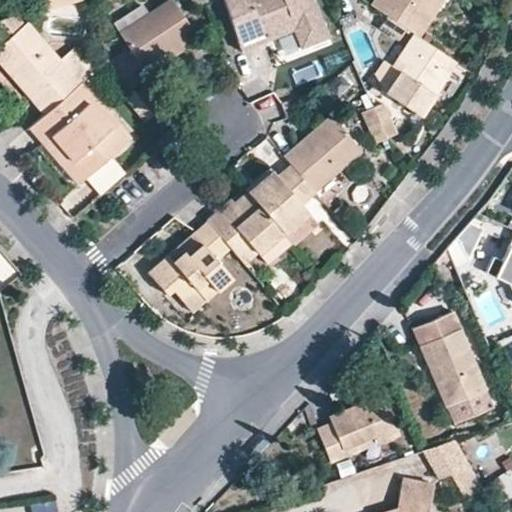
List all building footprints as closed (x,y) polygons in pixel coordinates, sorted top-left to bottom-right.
[(40,0),(44,12),(82,0),(40,0)] [(133,53),(112,66),(129,85),(153,70),(150,65),(195,36),(172,0),(170,0),(120,32),(133,53)] [(225,0),(246,49),(272,38),(269,31),(290,22),(298,25),(298,27),(306,45),(329,35),(314,0),(225,0)] [(375,0),(372,5),(420,37),(443,2),(440,0),(375,0)] [(272,38),(298,27),(298,25),(290,22),(269,31),(272,38)] [(0,62),(44,115),(81,84),(59,59),(28,23),(0,46),(0,62)] [(455,60),(420,37),(402,65),(410,70),(407,73),(393,95),(430,118),(457,77),(448,71),(455,60)] [(75,47),(59,59),(81,84),(83,83),(96,71),(75,47)] [(381,76),(393,95),(407,73),(391,61),(381,76)] [(131,138),(83,83),(81,84),(44,115),(29,128),(78,184),(131,138)] [(396,134),(383,104),(375,107),(388,137),(396,134)] [(375,107),(363,113),(375,143),(388,137),(375,107)] [(284,156),(291,165),(315,192),(361,150),(333,117),(299,147),(297,144),(284,156)] [(248,191),(284,233),(290,239),(293,243),(317,222),(301,204),(315,192),(291,165),(279,177),(272,170),(248,191)] [(257,252),(260,254),(284,233),(248,191),(235,203),(231,198),(207,220),(232,249),(244,263),(257,252)] [(232,249),(207,220),(196,229),(204,238),(191,251),(187,248),(176,258),(170,252),(149,272),(168,293),(172,290),(182,300),(194,289),(204,301),(231,277),(217,261),(232,249)] [(290,239),(284,233),(260,254),(265,260),(290,239)] [(491,255),(483,271),(507,282),(511,299),(511,234),(500,259),(491,255)] [(192,311),(204,301),(194,289),(182,300),(192,311)] [(445,407),(484,389),(450,310),(411,328),(445,407)] [(330,415),(332,423),(317,428),(331,460),(379,441),(380,443),(400,435),(383,395),(330,415)] [(426,449),(424,450),(437,473),(448,469),(467,462),(454,439),(426,449)] [(467,462),(448,469),(464,496),(482,486),(467,462)] [(505,499),(511,496),(511,471),(498,477),(505,499)] [(390,511),(429,511),(434,484),(403,478),(397,510),(390,511)]
